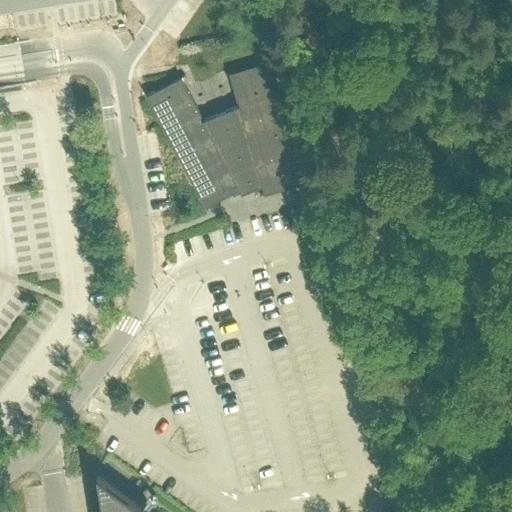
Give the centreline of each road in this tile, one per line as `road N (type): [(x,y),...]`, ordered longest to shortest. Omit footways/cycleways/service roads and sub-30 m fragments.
road 1 (track): [(392,307),(307,0)]
road 2 (track): [(451,511),(392,307)]
